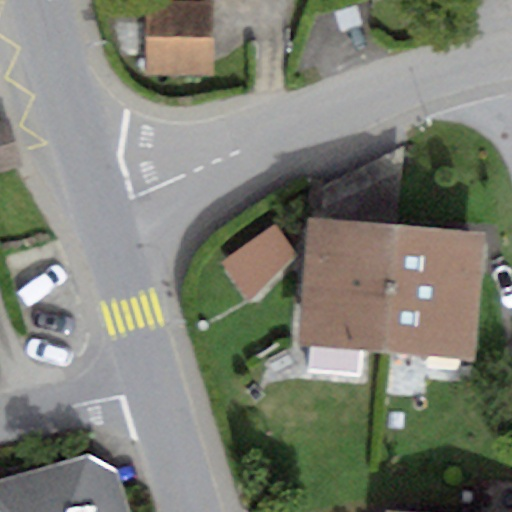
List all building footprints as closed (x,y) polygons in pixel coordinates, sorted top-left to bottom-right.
[(216,14),(150,12),(149,78),(214,80),(216,14)] [(10,117),(0,119),(0,171),(24,165),(10,117)] [(395,224),(307,217),(297,344),(310,345),(308,370),(359,374),(361,350),(385,352),(395,224)] [(484,231),(395,224),(385,352),(473,359),(484,231)] [(219,263),(247,306),(295,257),(276,225),(219,263)] [(89,455),(0,477),(0,511),(128,511),(118,473),(89,455)]
